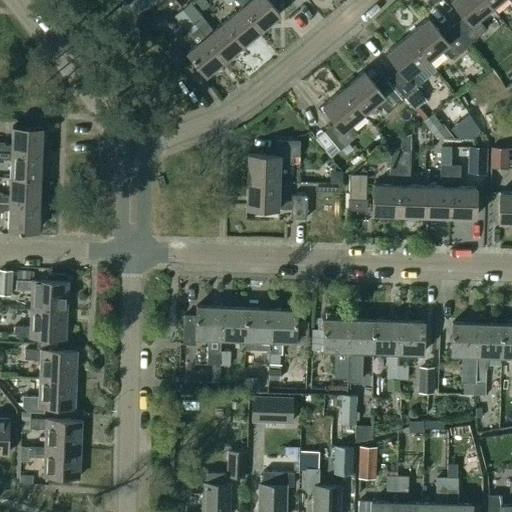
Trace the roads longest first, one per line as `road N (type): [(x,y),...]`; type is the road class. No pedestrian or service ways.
road 1 (residential): [(511,267),(131,253)]
road 2 (residential): [(134,153),(243,106),(371,0)]
road 3 (residential): [(128,511),(131,253)]
road 4 (residential): [(134,153),(10,0)]
road 5 (residential): [(131,253),(0,252)]
